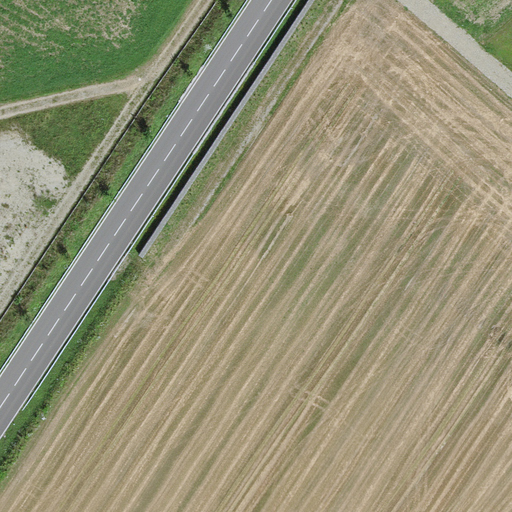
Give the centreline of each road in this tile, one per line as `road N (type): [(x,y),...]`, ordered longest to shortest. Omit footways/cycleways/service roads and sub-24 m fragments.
road 1 (secondary): [(0,408),(271,0)]
road 2 (track): [(280,151),(511,345)]
road 3 (track): [(0,112),(134,80)]
